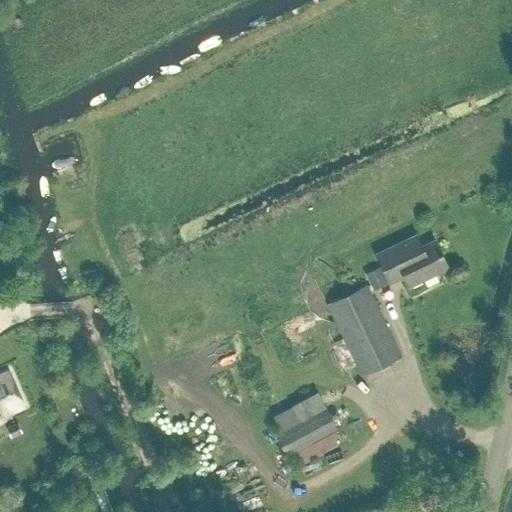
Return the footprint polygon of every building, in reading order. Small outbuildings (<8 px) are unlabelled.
[(390,282),(403,276),(408,286),(448,267),(434,240),(415,249),(409,238),(376,253),(390,282)] [(401,357),(366,284),(327,303),(362,376),(401,357)] [(289,360),(303,358),(299,328),(284,331),(289,360)] [(0,416),(23,406),(8,371),(0,374),(0,416)] [(338,429),(319,396),(316,391),(290,405),(291,406),(272,415),(280,430),(274,434),(293,469),(337,446),(334,439),(338,437),(335,431),(338,429)] [(280,454),(261,463),(265,472),(284,464),(280,454)]
